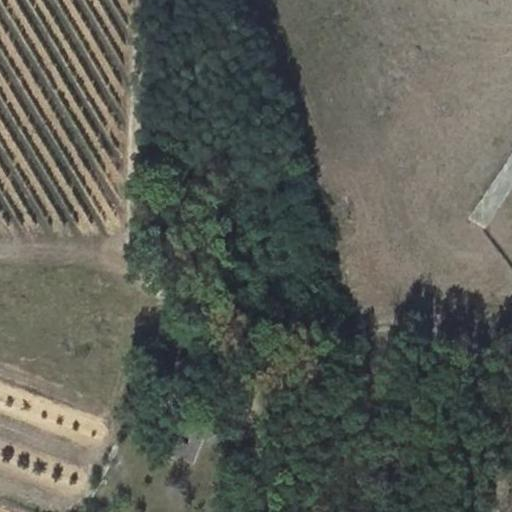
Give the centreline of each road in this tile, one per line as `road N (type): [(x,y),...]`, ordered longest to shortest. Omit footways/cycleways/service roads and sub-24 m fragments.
road 1 (track): [(240,397),(385,315),(511,296)]
road 2 (track): [(143,0),(132,100),(135,256)]
road 3 (track): [(135,256),(81,247),(0,250)]
